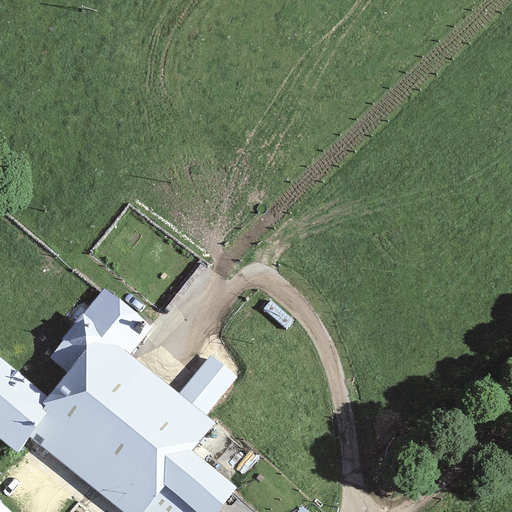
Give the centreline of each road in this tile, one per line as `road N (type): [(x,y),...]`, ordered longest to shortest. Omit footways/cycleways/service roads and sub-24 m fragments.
road 1 (track): [(354,511),(330,364),(291,290),(246,275),(212,303),(186,350)]
road 2 (track): [(511,422),(406,511)]
